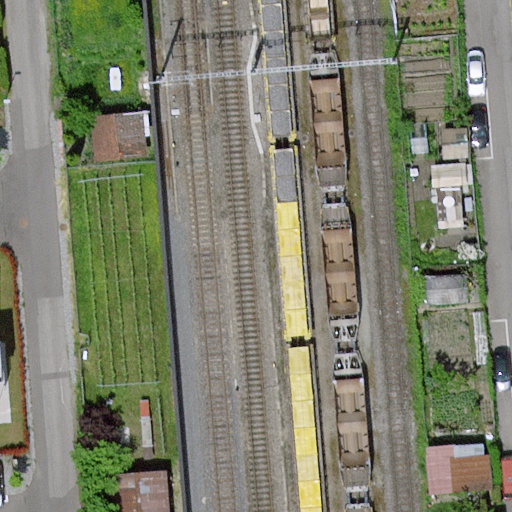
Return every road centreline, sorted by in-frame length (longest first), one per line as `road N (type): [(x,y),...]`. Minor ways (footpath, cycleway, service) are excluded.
road 1 (residential): [(19,0),(59,511)]
road 2 (unclassified): [(484,0),(507,250)]
